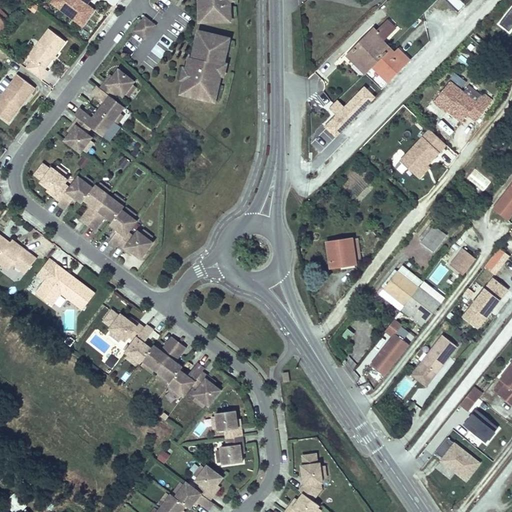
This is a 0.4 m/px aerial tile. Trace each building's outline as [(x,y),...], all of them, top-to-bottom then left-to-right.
[(87,4),(90,0),(63,0),(59,7),(83,25),(92,14),(86,10),(86,6),(87,4)] [(210,0),(211,6),(200,7),(200,22),(228,21),(228,20),(227,9),(231,9),(230,1),(230,0),(210,0)] [(95,10),(87,4),(86,6),(86,10),(92,14),(95,10)] [(0,8),(0,16),(10,26),(14,22),(0,8)] [(511,8),(500,24),(509,31),(511,27),(511,8)] [(0,16),(0,34),(2,36),(10,26),(0,16)] [(153,29),(143,21),(135,31),(145,39),(153,29)] [(348,55),(356,63),(360,67),(364,64),(369,69),(372,66),(374,63),(385,52),(378,45),(382,41),(395,28),(388,21),(377,31),(374,28),(348,55)] [(50,29),(28,58),(33,61),(27,69),(41,80),(48,72),(45,70),(66,41),(50,30),(50,29)] [(184,81),(181,94),(211,101),(212,100),(215,86),(218,87),(221,75),(222,74),(219,73),(221,65),(223,66),(224,64),(227,52),(223,51),(225,39),(226,38),(199,31),(195,46),(207,49),(205,61),(190,57),(187,69),(187,71),(190,71),(188,79),(185,79),(184,81)] [(382,41),(378,45),(385,52),(389,48),(382,41)] [(385,52),(374,63),(384,74),(382,76),(389,82),(410,61),(398,49),(394,53),(390,48),(389,48),(385,52)] [(360,67),(356,63),(351,68),(358,75),(362,75),(365,72),(360,67)] [(374,63),(372,66),(382,76),(384,74),(374,63)] [(223,66),(221,65),(219,73),(222,74),(221,75),(224,76),(227,64),(224,64),(223,66)] [(364,64),(360,67),(365,72),(369,69),(364,64)] [(187,69),(185,68),(182,80),(184,81),(185,79),(188,79),(190,71),(187,71),(187,69)] [(101,88),(114,98),(118,92),(123,96),(125,94),(133,84),(135,82),(119,70),(114,77),(108,84),(106,82),(101,88)] [(24,103),(35,88),(18,75),(0,98),(0,116),(9,123),(20,108),(17,106),(21,101),(24,103)] [(455,75),(450,82),(459,89),(465,83),(455,75)] [(447,112),(448,111),(451,108),(464,118),(467,115),(476,121),(492,100),(484,93),(481,96),(476,103),(463,92),(459,89),(450,82),(434,102),(447,112)] [(133,84),(125,94),(129,97),(137,87),(133,84)] [(99,111),(114,122),(122,111),(125,107),(114,98),(101,88),(98,86),(92,94),(105,103),(99,111)] [(469,86),(463,92),(476,103),(481,96),(469,86)] [(437,112),(429,106),(423,113),(431,119),(437,112)] [(91,128),(102,137),(105,133),(114,122),(99,111),(94,118),(81,108),(75,116),(78,118),(91,128)] [(451,108),(448,111),(462,122),(464,118),(451,108)] [(122,111),(114,122),(118,125),(126,114),(122,111)] [(71,133),(65,141),(81,153),(83,150),(90,140),(92,138),(87,134),(91,128),(78,118),(74,124),(76,126),(71,133)] [(114,122),(105,133),(109,136),(118,125),(114,122)] [(430,166),(429,164),(448,145),(430,128),(401,159),(418,176),(420,177),(430,166)] [(123,138),(137,144),(140,135),(126,130),(123,138)] [(90,140),(83,150),(87,153),(94,143),(90,140)] [(85,171),(93,163),(85,155),(77,163),(85,171)] [(60,201),(69,188),(64,184),(68,180),(65,178),(55,170),(52,168),(51,170),(43,164),(35,175),(43,181),(41,183),(49,189),(56,194),(54,196),(60,201)] [(58,166),(55,170),(65,178),(68,174),(58,166)] [(416,188),(401,174),(397,179),(411,192),(416,188)] [(84,175),(81,179),(92,187),(95,183),(84,175)] [(60,201),(58,204),(66,210),(75,197),(82,202),(84,199),(93,188),(92,187),(81,179),(78,177),(69,188),(60,201)] [(100,182),(97,186),(108,195),(111,191),(100,182)] [(93,188),(84,199),(92,206),(83,218),(96,228),(106,216),(114,222),(123,211),(125,208),(123,206),(112,198),(108,195),(97,186),(95,185),(93,188)] [(511,215),(511,185),(494,210),(508,221),(511,215)] [(115,194),(112,198),(123,206),(126,202),(115,194)] [(126,207),(123,211),(134,219),(137,215),(126,207)] [(123,211),(114,222),(112,225),(118,230),(109,243),(117,249),(119,246),(129,233),(138,222),(134,219),(123,211)] [(83,218),(82,220),(95,230),(96,228),(83,218)] [(422,242),(429,248),(442,232),(434,226),(422,242)] [(144,229),(140,233),(150,241),(154,237),(144,229)] [(134,237),(129,233),(119,246),(125,250),(127,248),(134,253),(141,258),(153,243),(150,241),(140,233),(138,232),(134,237)] [(442,232),(429,248),(433,251),(446,235),(442,232)] [(0,235),(0,263),(9,270),(13,264),(26,273),(36,259),(24,250),(22,252),(11,243),(0,235)] [(340,266),(340,263),(355,260),(361,259),(358,238),(327,242),(331,267),(340,266)] [(12,241),(11,243),(22,252),(24,250),(12,241)] [(500,247),(485,266),(495,274),(510,255),(500,247)] [(451,265),(458,271),(471,255),(464,249),(451,265)] [(471,255),(458,271),(463,275),(476,259),(471,255)] [(398,271),(385,288),(392,294),(410,271),(403,265),(398,271)] [(57,266),(36,294),(52,306),(61,294),(71,301),(82,310),(94,294),(57,266)] [(383,286),(385,288),(398,271),(396,269),(383,286)] [(410,271),(392,294),(406,305),(407,306),(422,318),(440,294),(425,281),(419,288),(418,287),(422,280),(410,271)] [(478,329),(508,290),(494,278),(463,317),(478,329)] [(385,288),(381,293),(388,299),(392,294),(385,288)] [(35,296),(60,315),(71,301),(61,294),(52,306),(36,294),(35,296)] [(392,294),(388,299),(401,310),(406,305),(392,294)] [(440,294),(422,318),(426,321),(427,322),(445,298),(440,294)] [(407,306),(403,311),(418,322),(422,318),(407,306)] [(134,340),(144,327),(138,323),(136,326),(129,321),(121,315),(120,317),(112,311),(104,321),(112,327),(110,329),(113,331),(123,338),(126,341),(129,336),(134,340)] [(393,336),(371,365),(385,376),(410,344),(396,334),(403,325),(395,319),(385,330),(393,336)] [(134,340),(125,352),(129,354),(140,362),(140,363),(142,360),(151,348),(144,343),(154,331),(146,324),(144,327),(134,340)] [(355,331),(349,326),(339,339),(345,344),(355,331)] [(123,338),(113,331),(110,335),(120,342),(123,338)] [(430,381),(457,347),(443,335),(416,370),(430,381)] [(75,341),(71,338),(68,338),(68,339),(65,343),(67,344),(70,347),(75,341)] [(172,338),(171,339),(185,349),(186,348),(172,338)] [(151,348),(142,360),(144,361),(155,369),(160,373),(170,381),(172,382),(181,371),(183,368),(175,362),(185,349),(171,339),(161,351),(153,345),(151,348)] [(140,362),(129,354),(126,358),(137,366),(140,362)] [(111,369),(116,362),(110,357),(105,364),(111,369)] [(155,369),(144,361),(141,365),(152,373),(155,369)] [(511,371),(511,372),(509,370),(501,380),(502,380),(506,384),(499,394),(498,394),(511,405),(511,361),(511,362),(511,371)] [(181,394),(185,397),(193,385),(203,373),(205,370),(197,364),(188,376),(181,371),(172,382),(170,385),(171,386),(181,394)] [(416,370),(411,375),(426,387),(430,381),(416,370)] [(160,373),(157,377),(167,385),(170,381),(160,373)] [(199,389),(195,395),(197,397),(207,404),(210,407),(222,391),(214,385),(207,379),(209,377),(203,373),(193,385),(199,389)] [(499,394),(506,384),(502,380),(494,390),(499,394)] [(171,386),(168,390),(178,398),(181,394),(171,386)] [(474,386),(470,391),(479,398),(483,392),(474,386)] [(470,391),(461,402),(470,409),(479,398),(470,391)] [(207,404),(197,397),(194,400),(204,408),(207,404)] [(497,430),(486,420),(488,418),(478,409),(464,425),(474,434),(485,444),(497,430)] [(233,411),(213,414),(214,417),(215,429),(216,432),(222,431),(224,446),(218,447),(218,450),(220,463),(220,466),(240,463),(238,454),(237,445),(240,445),(238,428),(235,429),(234,420),(233,411)] [(444,457),(456,442),(449,436),(437,452),(444,457)] [(444,457),(441,461),(466,481),(481,461),(456,442),(444,457)] [(171,455),(165,450),(159,458),(166,463),(171,455)] [(304,494),(313,500),(322,489),(321,483),(323,482),(322,479),(321,466),(320,464),(318,464),(317,454),(303,456),(305,466),(302,466),(305,485),(300,490),(304,494)] [(206,468),(202,465),(194,475),(198,478),(206,468)] [(198,490),(211,500),(215,494),(212,492),(218,485),(224,477),(208,465),(206,468),(198,478),(196,481),(202,485),(198,490)] [(185,485),(181,482),(173,493),(177,496),(185,485)] [(187,505),(191,508),(194,503),(196,501),(199,503),(208,511),(215,503),(211,500),(198,490),(188,482),(185,485),(177,496),(176,497),(187,505)] [(15,511),(20,511),(29,502),(15,491),(5,503),(15,511)] [(163,507),(171,496),(167,493),(159,503),(163,507)] [(181,511),(182,510),(187,505),(176,497),(172,494),(171,496),(163,507),(159,511),(158,511),(181,511)] [(314,511),(318,508),(320,505),(313,500),(304,494),(299,501),(293,508),(291,506),(286,511),(314,511)]
